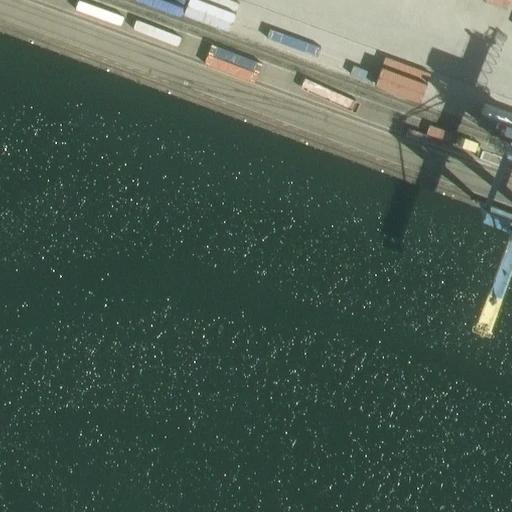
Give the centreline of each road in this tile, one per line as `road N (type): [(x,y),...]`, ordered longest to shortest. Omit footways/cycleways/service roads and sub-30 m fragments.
road 1 (unknown): [(511,183),(6,0)]
road 2 (unknown): [(332,0),(434,30),(511,41)]
